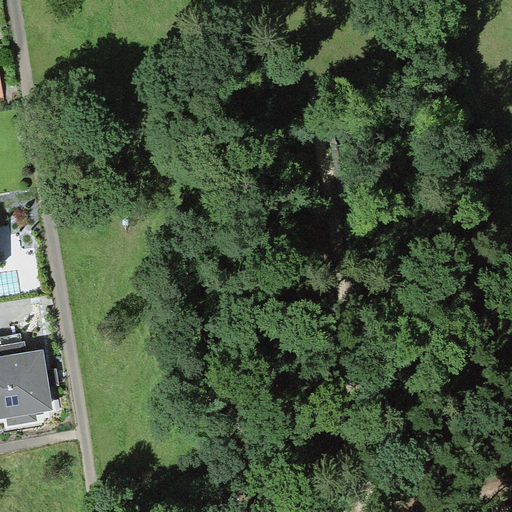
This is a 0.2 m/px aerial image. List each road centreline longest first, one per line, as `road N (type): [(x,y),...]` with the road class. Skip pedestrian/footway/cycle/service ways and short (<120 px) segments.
road 1 (track): [(83,432),(13,0)]
road 2 (track): [(377,511),(313,114)]
